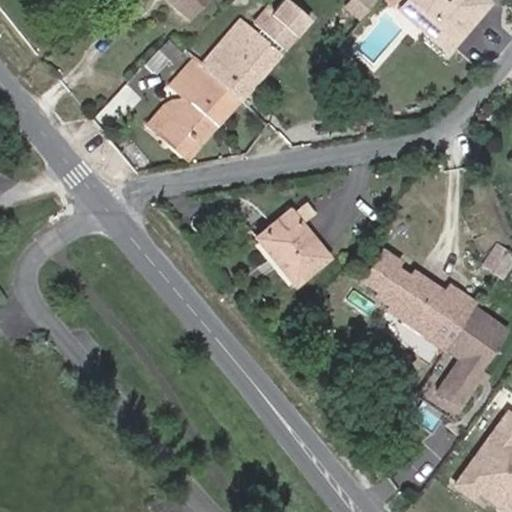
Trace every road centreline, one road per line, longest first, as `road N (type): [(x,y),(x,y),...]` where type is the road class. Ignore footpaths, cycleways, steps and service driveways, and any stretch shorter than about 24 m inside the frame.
road 1 (residential): [(102,200),(435,134),(511,50)]
road 2 (residential): [(102,200),(32,263),(30,292),(206,511)]
road 3 (tertiary): [(102,200),(357,511)]
road 4 (tertiary): [(0,73),(102,200)]
